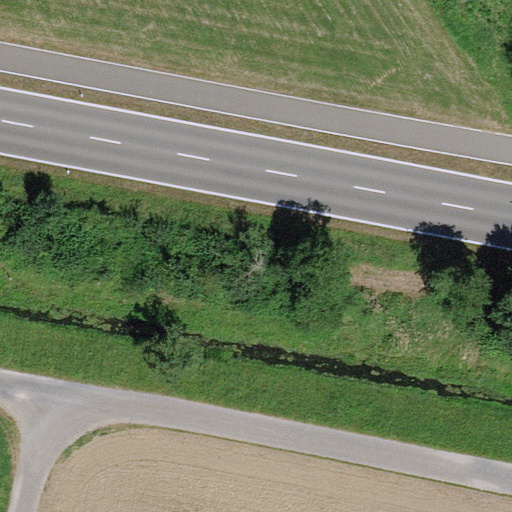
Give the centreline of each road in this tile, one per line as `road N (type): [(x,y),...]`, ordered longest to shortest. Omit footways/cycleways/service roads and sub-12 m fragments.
road 1 (secondary): [(511,219),(0,124)]
road 2 (track): [(49,397),(511,483)]
